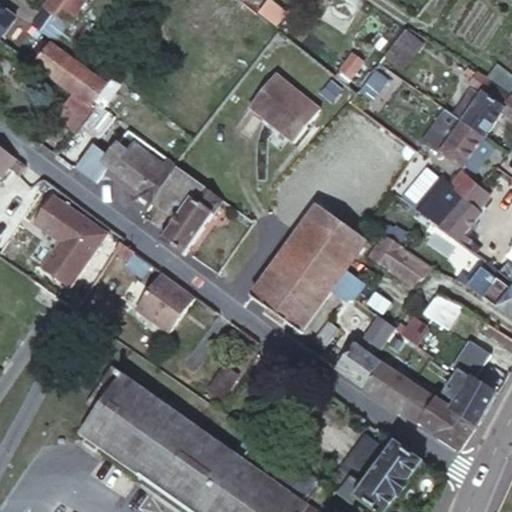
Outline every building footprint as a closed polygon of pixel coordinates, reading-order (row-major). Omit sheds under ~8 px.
[(50,14),(69,28),(89,0),(88,0),(54,0),(46,12),(50,14)] [(0,39),(34,65),(52,42),(40,34),(9,12),(0,4),(0,39)] [(424,42),(407,29),(401,37),(387,56),(404,69),(424,42)] [(52,42),(34,65),(48,75),(93,107),(109,84),(59,48),(56,46),(52,42)] [(335,76),(346,85),(365,61),(353,52),(335,76)] [(511,77),(496,66),(488,77),(493,81),(495,82),(511,93),(511,94),(511,77)] [(281,71),(254,105),(298,140),(324,108),(281,71)] [(493,81),(488,77),(484,74),(480,72),(472,82),(485,92),(493,81)] [(495,82),(493,81),(485,92),(483,94),(475,105),(464,120),(472,125),(485,135),(494,124),(502,113),(511,99),(511,94),(511,93),(495,82)] [(473,87),(454,114),(464,120),(475,105),(483,94),(473,87)] [(511,99),(502,113),(511,120),(511,99)] [(441,149),(464,120),(454,114),(451,111),(446,108),(425,136),(441,149)] [(465,162),(483,138),(485,135),(472,125),(464,120),(441,149),(463,164),(465,162)] [(492,146),(483,138),(465,162),(475,170),(492,146)] [(77,169),(93,180),(101,169),(129,190),(125,196),(139,207),(146,197),(150,201),(167,179),(176,167),(172,163),(166,159),(164,157),(163,157),(152,149),(147,155),(128,142),(122,150),(117,146),(109,157),(94,146),(77,169)] [(414,160),(419,152),(412,146),(408,151),(409,156),(414,160)] [(0,174),(14,158),(2,149),(0,147),(0,174)] [(165,243),(182,255),(223,201),(207,189),(176,167),(167,179),(150,201),(175,219),(160,239),(165,243)] [(448,186),(464,199),(475,184),(477,182),(460,170),(450,185),(448,186)] [(448,186),(450,185),(442,179),(419,211),(429,219),(433,222),(442,229),(464,199),(448,186)] [(470,249),(473,252),(478,245),(462,234),(489,199),(483,194),(485,192),(479,187),(475,184),(464,199),(442,229),(454,238),(470,249)] [(407,202),(399,196),(377,227),(385,235),(392,224),(395,221),(407,202)] [(109,235),(56,197),(36,225),(60,243),(43,267),(71,288),(109,235)] [(344,293),(349,297),(355,301),(364,288),(344,274),(358,254),(360,251),(365,245),(316,209),(252,296),(262,303),(301,332),(331,292),(339,298),(344,293)] [(454,238),(442,229),(433,222),(429,219),(414,239),(455,269),(470,249),(454,238)] [(385,235),(383,239),(399,251),(409,237),(392,224),(385,235)] [(411,288),(430,273),(425,270),(411,259),(399,251),(383,239),(369,259),(411,288)] [(126,260),(134,250),(122,242),(115,252),(126,260)] [(376,317),(380,320),(393,330),(402,316),(387,306),(394,297),(385,290),(392,279),(358,254),(344,274),(364,288),(355,301),(376,317)] [(511,288),(511,286),(511,282),(510,281),(498,270),(484,260),(479,266),(490,273),(497,278),(511,288)] [(472,261),(455,283),(464,287),(479,266),(472,261)] [(498,270),(510,281),(511,278),(511,268),(504,262),(498,270)] [(479,266),(464,287),(468,288),(475,293),(490,273),(479,266)] [(192,293),(163,272),(136,309),(170,333),(196,296),(192,293)] [(497,278),(490,273),(475,293),(482,298),(497,278)] [(511,286),(511,288),(497,278),(482,298),(511,320),(511,286)] [(423,313),(449,329),(462,307),(437,291),(423,313)] [(344,302),(349,297),(344,293),(339,298),(344,302)] [(0,305),(0,352),(5,356),(28,325),(0,305)] [(341,327),(331,320),(315,342),(325,349),(341,327)] [(393,330),(380,320),(365,340),(381,352),(395,331),(393,330)] [(402,336),(418,348),(429,332),(413,320),(402,336)] [(365,340),(359,348),(375,359),(381,352),(365,340)] [(472,343),(454,369),(461,374),(461,373),(474,382),(491,357),(472,343)] [(364,390),(382,364),(375,359),(359,348),(356,345),(338,370),(339,372),(344,376),(364,390)] [(411,417),(418,423),(433,401),(398,376),(382,364),(364,390),(373,396),(408,421),(411,417)] [(102,408),(126,374),(114,365),(89,400),(102,408)] [(461,374),(456,379),(444,395),(448,399),(443,405),(474,428),(476,429),(485,413),(495,396),(474,382),(461,373),(461,374)] [(274,446),(256,435),(241,457),(145,387),(126,374),(102,408),(85,431),(140,471),(196,511),(317,511),(300,499),(316,475),(274,446)] [(459,453),(474,428),(443,405),(435,399),(433,401),(418,423),(435,434),(434,436),(459,453)] [(401,446),(396,442),(370,479),(364,488),(358,497),(380,511),(388,511),(423,462),(401,446)] [(358,497),(364,488),(353,481),(345,495),(355,502),(358,497)]
